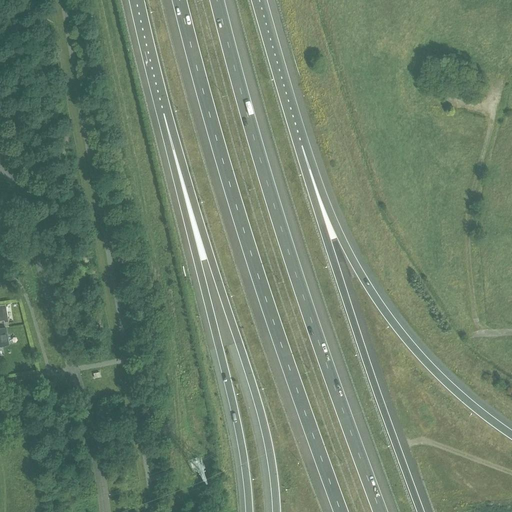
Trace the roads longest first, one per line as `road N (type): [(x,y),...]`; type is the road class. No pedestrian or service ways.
road 1 (motorway): [(380,511),(281,228),(217,0)]
road 2 (motorway): [(178,0),(243,231),(341,511)]
road 3 (motorway): [(162,106),(262,416),(277,511)]
road 4 (motorway): [(162,106),(240,436),(249,511)]
road 5 (motorway): [(422,511),(297,146)]
road 6 (motorway): [(511,435),(407,341),(349,254),(297,146)]
road 7 (unclassified): [(104,511),(93,440),(21,194),(0,167)]
road 8 (track): [(511,332),(478,326),(468,264),(469,213),(495,109)]
road 9 (motorway): [(297,146),(255,0)]
